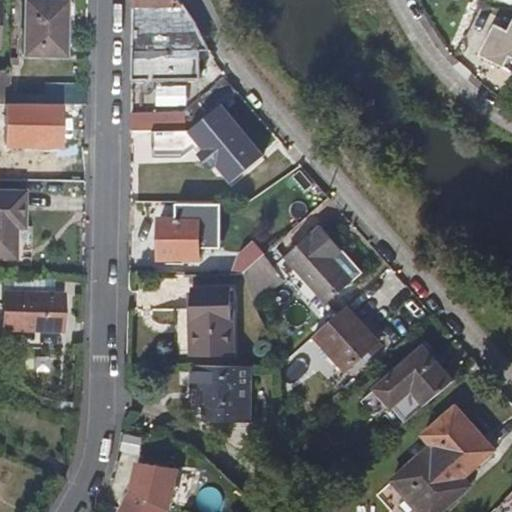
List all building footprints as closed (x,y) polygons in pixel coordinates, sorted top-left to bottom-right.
[(68,33),(68,0),(24,0),(23,56),(68,57),(68,33)] [(76,34),(76,0),(68,0),(68,33),(76,34)] [(200,28),(195,19),(185,5),(133,6),(132,63),(146,63),(146,80),(196,81),(197,66),(214,59),(200,28)] [(146,80),(146,63),(132,63),(132,80),(146,80)] [(0,104),(10,105),(11,84),(11,70),(0,69),(0,104)] [(189,134),(236,94),(227,80),(184,116),(131,113),(131,131),(189,134)] [(87,106),(87,86),(11,84),(10,105),(64,106),(87,106)] [(64,147),(64,106),(10,105),(9,119),(6,119),(6,146),(64,147)] [(85,199),(85,183),(53,182),(53,199),(85,199)] [(0,259),(13,259),(14,228),(22,228),(23,194),(0,193),(0,259)] [(197,261),(197,220),(157,220),(157,260),(197,261)] [(332,266),(342,257),(319,230),(283,260),(324,310),(351,288),(332,266)] [(243,273),(263,256),(254,246),(234,263),(243,273)] [(280,281),(263,256),(243,273),(254,299),(280,281)] [(361,279),(342,257),(332,266),(351,288),(361,279)] [(231,353),(231,288),(192,288),(192,309),(177,308),(177,353),(231,353)] [(63,334),(64,297),(7,294),(6,332),(63,334)] [(377,342),(344,306),(312,335),(345,371),(377,342)] [(409,421),(454,381),(424,348),(369,396),(397,430),(409,421)] [(249,422),(249,365),(193,365),(193,388),(205,388),(210,388),(210,397),(205,397),(205,422),(249,422)] [(472,441),(478,434),(453,407),(422,437),(461,481),(487,457),(472,441)] [(189,499),(194,474),(133,463),(123,511),(169,511),(172,496),(189,499)]
